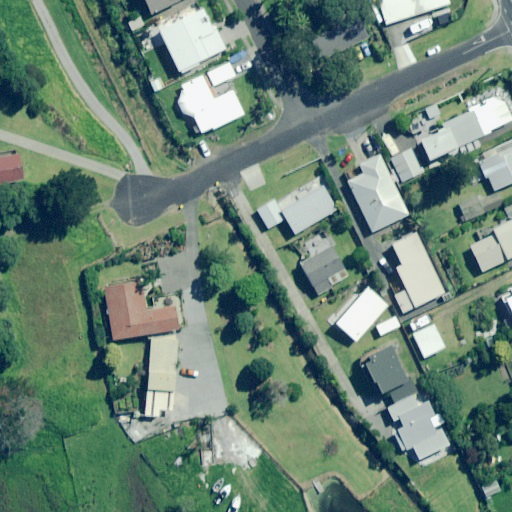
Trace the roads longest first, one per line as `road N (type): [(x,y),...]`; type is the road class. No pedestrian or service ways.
road 1 (residential): [(305,128),(511,28)]
road 2 (residential): [(140,199),(169,195),(305,128)]
road 3 (residential): [(305,128),(243,0)]
